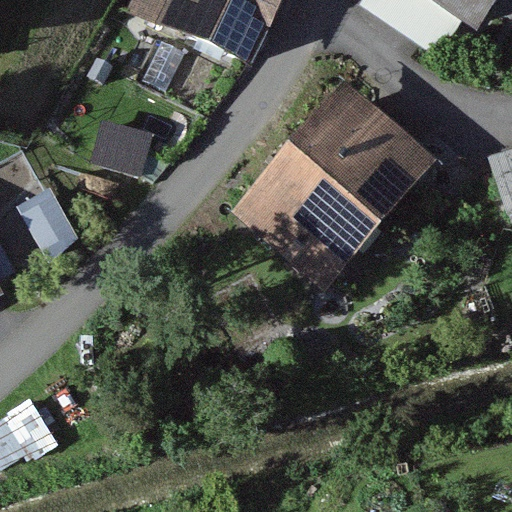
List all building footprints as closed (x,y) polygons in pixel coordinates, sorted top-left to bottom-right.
[(0,0),(0,23),(12,26),(16,0),(0,0)] [(217,0),(178,72),(239,104),(290,10),(271,0),(217,0)] [(511,0),(398,0),(489,61),(511,26),(511,0)] [(0,90),(12,26),(0,23),(0,90)] [(331,322),(439,191),(346,115),(238,246),(331,322)] [(511,159),(489,166),(505,221),(511,218),(511,159)] [(0,335),(11,330),(0,309),(0,335)]
